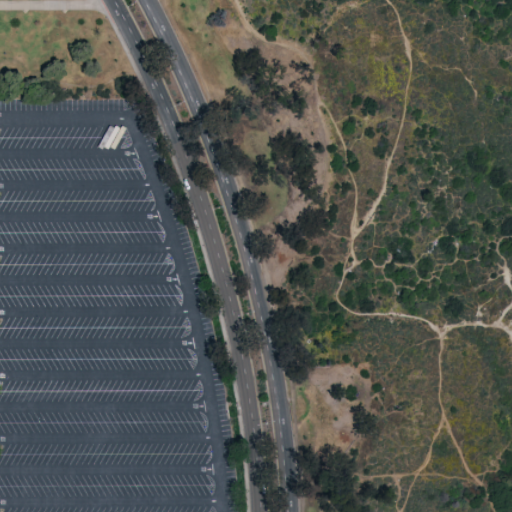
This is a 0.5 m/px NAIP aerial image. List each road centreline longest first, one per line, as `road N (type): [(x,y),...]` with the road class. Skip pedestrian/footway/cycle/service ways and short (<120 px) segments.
road 1 (secondary): [(113,0),(189,161),(228,280),(261,511)]
road 2 (secondary): [(285,511),(276,410),(249,271),(211,152),(143,0)]
